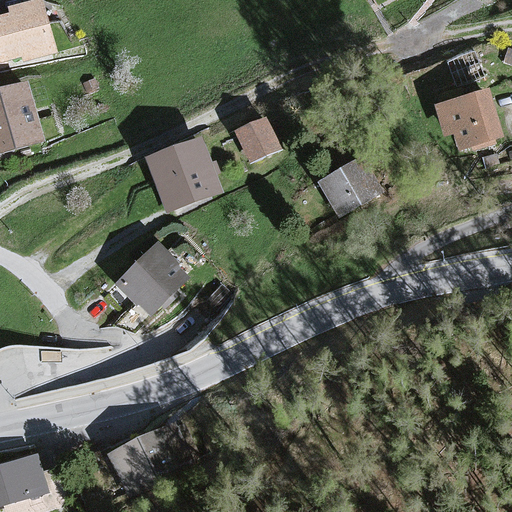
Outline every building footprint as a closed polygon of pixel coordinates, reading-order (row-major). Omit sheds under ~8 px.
[(0,71),(57,57),(45,8),(0,19),(0,71)] [(27,86),(0,93),(0,157),(44,145),(27,86)] [(492,93),(436,108),(449,156),(505,141),(492,93)] [(265,120),(234,135),(249,165),(280,151),(265,120)] [(201,141),(147,161),(167,214),(221,194),(201,141)] [(363,159),(316,186),(338,224),(385,197),(363,159)] [(157,246),(115,284),(150,321),(191,282),(157,246)] [(170,424),(106,457),(130,503),(193,470),(170,424)] [(35,456),(0,467),(0,509),(47,494),(35,456)]
